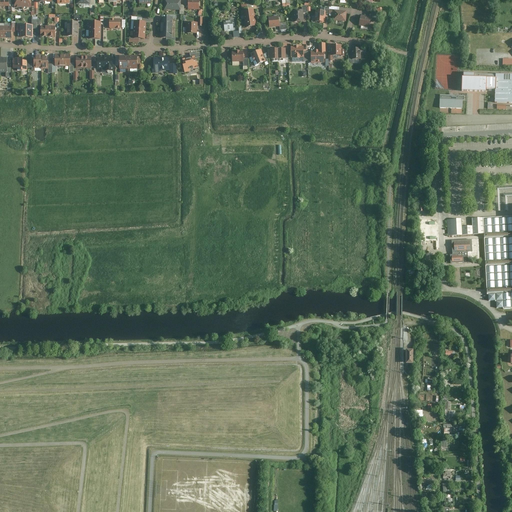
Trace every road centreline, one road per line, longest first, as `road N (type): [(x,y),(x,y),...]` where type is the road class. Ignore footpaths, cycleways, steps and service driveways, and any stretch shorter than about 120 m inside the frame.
road 1 (residential): [(440,217),(437,135),(511,131)]
road 2 (residential): [(148,50),(0,45)]
